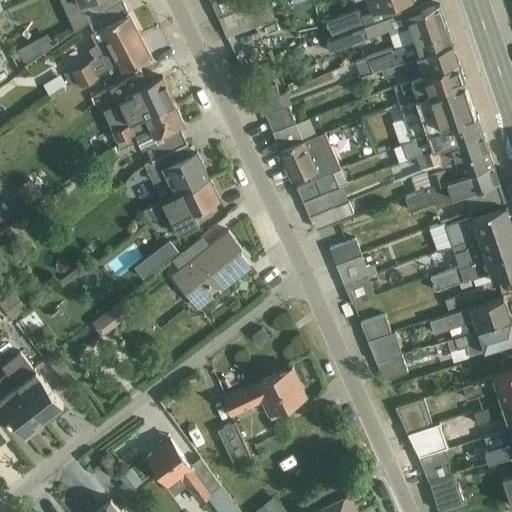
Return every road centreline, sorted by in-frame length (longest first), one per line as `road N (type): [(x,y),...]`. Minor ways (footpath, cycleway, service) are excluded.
road 1 (residential): [(9,511),(306,279)]
road 2 (residential): [(179,0),(306,279)]
road 3 (residential): [(306,279),(408,511)]
